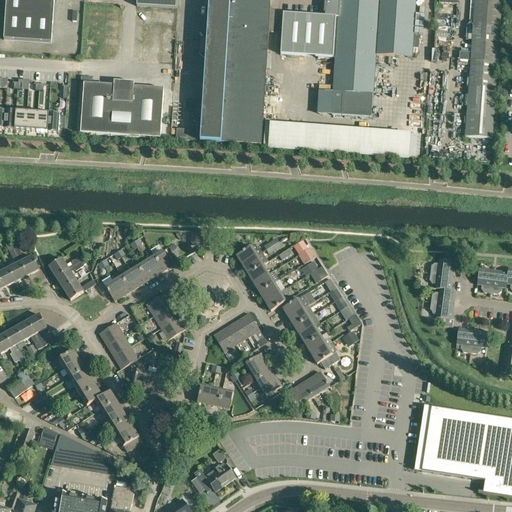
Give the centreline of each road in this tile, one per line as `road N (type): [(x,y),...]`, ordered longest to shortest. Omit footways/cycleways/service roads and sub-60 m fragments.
road 1 (tertiary): [(234,511),(289,491),(511,511)]
road 2 (residential): [(160,456),(87,332)]
